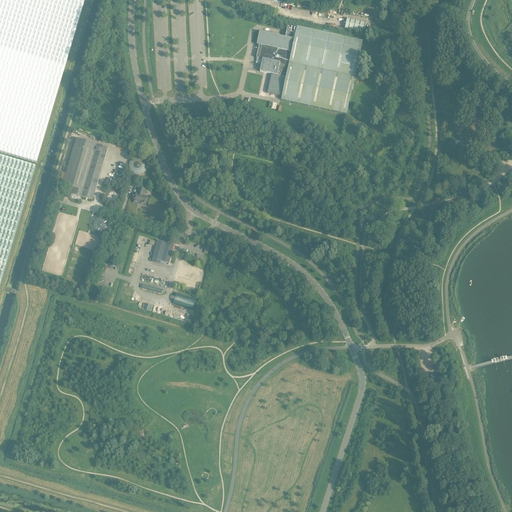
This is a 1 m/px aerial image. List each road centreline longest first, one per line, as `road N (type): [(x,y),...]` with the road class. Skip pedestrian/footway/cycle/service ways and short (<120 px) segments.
road 1 (unknown): [(439,511),(405,395),(25,280),(106,0)]
road 2 (tertiary): [(351,347),(312,281),(191,209),(171,183),(139,85),(132,0)]
road 3 (unknown): [(408,397),(384,295),(397,242),(436,154),(428,32),(437,0)]
road 4 (tertiary): [(322,511),(363,382),(351,347)]
road 5 (unknown): [(125,511),(0,475)]
road 6 (unknown): [(0,399),(25,316),(25,280)]
